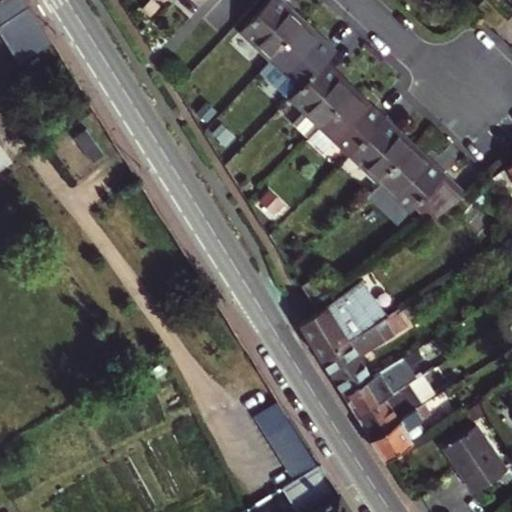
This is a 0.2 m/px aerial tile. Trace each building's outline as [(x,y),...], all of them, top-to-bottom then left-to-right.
[(55,38),(30,0),(0,0),(0,26),(21,59),(55,38)] [(271,60),(301,28),(280,9),(283,5),(278,0),(266,0),(236,34),(255,51),(258,47),(271,60)] [(304,24),(283,5),(280,9),(301,28),(304,24)] [(322,40),(304,24),(301,28),(319,44),(322,40)] [(323,64),(335,52),(322,40),(319,44),(301,28),(271,60),(281,69),(278,73),(297,91),(323,64)] [(258,47),(255,51),(268,64),(271,60),(258,47)] [(271,60),(268,64),(278,73),(281,69),(271,60)] [(317,126),(347,95),(330,78),(334,75),(323,64),(297,91),(286,102),(305,121),(309,118),(317,126)] [(351,90),(334,75),(330,78),(347,95),(351,90)] [(351,90),(347,95),(367,114),(371,109),(351,90)] [(344,159),(382,121),(371,109),(367,114),(347,95),(317,126),(313,130),(304,139),(315,150),(313,152),(318,156),(322,156),(328,151),(325,149),(329,145),(344,159)] [(309,118),(305,121),(313,130),(317,126),(309,118)] [(378,183),(407,153),(389,135),(393,131),(382,121),(344,159),(363,176),(367,173),(378,183)] [(0,130),(0,138),(4,144),(0,146),(0,165),(16,155),(0,130)] [(411,149),(393,131),(389,135),(407,153),(411,149)] [(432,169),(411,149),(407,153),(427,172),(432,169)] [(389,194),(386,198),(406,216),(416,206),(428,219),(433,224),(464,200),(432,169),(427,172),(407,153),(378,183),(389,194)] [(367,173),(363,176),(374,186),(378,183),(367,173)] [(374,186),(386,198),(389,194),(378,183),(374,186)] [(301,284),(311,301),(329,291),(319,273),(301,284)] [(299,324),(321,359),(382,320),(358,282),(299,324)] [(343,394),(373,376),(359,354),(403,324),(394,311),(382,320),(321,359),(343,394)] [(343,394),(356,416),(415,378),(401,356),(373,376),(343,394)] [(457,380),(443,359),(431,367),(445,388),(457,380)] [(369,437),(437,393),(445,388),(431,367),(415,378),(356,416),(369,436),(369,437)] [(384,458),(427,430),(420,419),(443,404),(437,393),(369,437),(384,458)] [(323,460),(289,410),(263,426),(296,479),(323,460)] [(477,422),(444,443),(473,490),(505,469),(477,422)] [(355,511),(323,460),(296,479),(250,508),(252,511),(355,511)]
